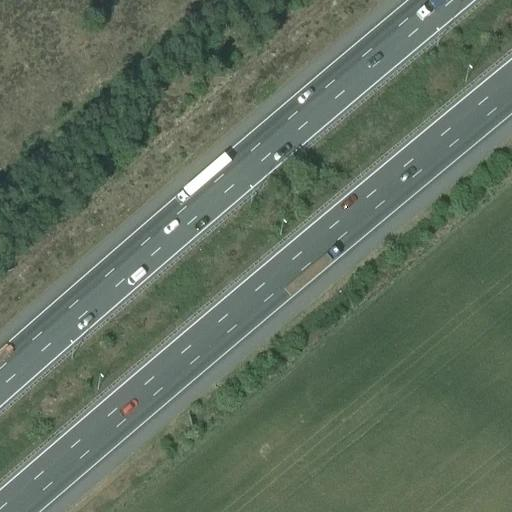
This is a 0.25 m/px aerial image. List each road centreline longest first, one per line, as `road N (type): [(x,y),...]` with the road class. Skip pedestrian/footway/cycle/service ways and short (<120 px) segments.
road 1 (motorway): [(17,511),(511,93)]
road 2 (motorway): [(439,0),(194,200),(0,373)]
